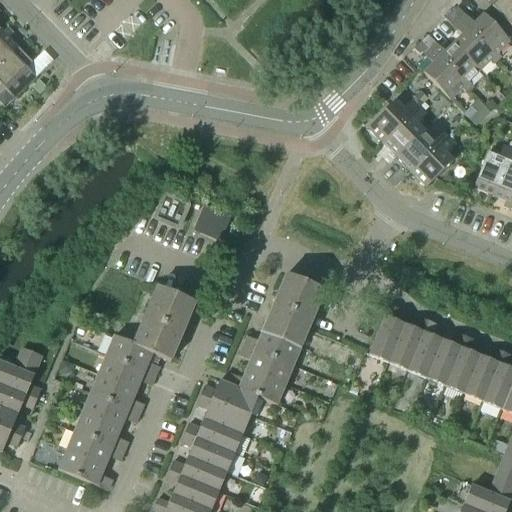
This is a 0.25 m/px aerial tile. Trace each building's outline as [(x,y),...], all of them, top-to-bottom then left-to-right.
[(511,0),(498,0),(490,8),(511,30),(511,0)] [(508,44),(482,17),(472,26),(456,9),(450,14),(496,62),(500,59),(496,55),(508,44)] [(496,62),(450,14),(444,20),(461,37),(452,46),(479,73),(490,62),(493,65),(496,62)] [(0,65),(16,49),(7,39),(11,35),(6,30),(0,35),(0,65)] [(479,73),(452,46),(443,54),(427,37),(421,43),(467,91),(471,87),(467,84),(479,73)] [(467,91),(421,43),(413,50),(419,55),(422,57),(431,66),(422,75),(449,102),(461,90),(464,94),(467,91)] [(0,105),(3,109),(34,79),(25,70),(31,64),(16,49),(0,65),(0,105)] [(381,145),(417,109),(410,102),(401,111),(393,103),(366,129),(381,145)] [(395,159),(423,133),(415,125),(424,116),(417,109),(381,145),(395,159)] [(410,174),(446,138),(439,131),(430,140),(423,133),(395,159),(410,174)] [(425,189),(452,163),(444,154),(453,146),(446,138),(410,174),(425,189)] [(492,198),(511,151),(502,147),(497,159),(486,155),(472,190),(492,198)] [(508,211),(511,201),(511,151),(492,198),(504,203),(502,208),(508,211)] [(178,229),(187,208),(187,207),(186,207),(186,206),(166,198),(165,198),(164,198),(163,198),(162,199),(154,219),(154,220),(155,221),(176,230),(177,230),(178,230),(178,229)] [(219,244),(230,218),(203,207),(192,233),(219,244)] [(299,350),(321,298),(323,292),(285,276),(261,334),(299,350)] [(169,364),(186,323),(194,305),(155,289),(131,346),(131,347),(151,355),(150,356),(169,364)] [(387,365),(403,326),(390,321),(391,317),(395,319),(398,312),(388,307),(367,357),(387,365)] [(405,373),(426,323),(417,319),(414,327),(417,328),(416,332),(403,326),(387,365),(405,373)] [(425,381),(440,342),(427,337),(429,333),(433,335),(436,327),(426,323),(405,373),(425,381)] [(291,369),(299,350),(261,334),(255,347),(251,345),(253,342),(246,339),(242,348),(291,369)] [(443,388),(464,339),(454,335),(451,342),(455,344),(453,348),(440,342),(425,381),(443,388)] [(145,368),(150,356),(151,355),(131,347),(131,346),(112,338),(104,358),(154,379),(158,369),(150,366),(149,370),(145,368)] [(462,396),(478,358),(465,352),(467,349),(470,350),(473,343),(464,339),(443,388),(462,396)] [(283,388),(291,369),(242,348),(238,358),(245,361),(247,357),(250,359),(245,372),(283,388)] [(27,391),(40,359),(21,350),(13,369),(0,364),(0,387),(35,402),(39,392),(32,389),(30,393),(27,391)] [(481,404),(502,355),(492,351),(489,358),(493,359),(491,363),(478,358),(462,396),(481,404)] [(500,412),(511,383),(511,371),(503,368),(504,364),(508,366),(511,359),(502,355),(481,404),(500,412)] [(154,379),(104,358),(96,377),(135,393),(140,380),(144,382),(142,385),(150,388),(154,379)] [(283,388),(245,372),(240,385),(236,383),(237,379),(230,376),(226,386),(218,382),(218,383),(257,399),(256,400),(275,407),(283,388)] [(129,406),(135,393),(96,377),(89,396),(138,416),(142,407),(135,404),(133,408),(129,406)] [(249,418),(256,400),(257,399),(218,383),(213,396),(209,395),(210,391),(203,388),(199,398),(249,418)] [(511,383),(500,412),(511,417),(511,383)] [(35,402),(0,387),(0,409),(16,416),(22,403),(25,405),(24,408),(31,411),(35,402)] [(138,416),(89,396),(81,415),(119,431),(125,418),(128,419),(127,423),(134,426),(138,416)] [(249,418),(199,398),(195,407),(202,410),(204,407),(208,408),(202,421),(241,437),(249,418)] [(11,429),(16,416),(0,409),(0,431),(20,439),(24,430),(16,427),(15,431),(11,429)] [(119,431),(81,415),(73,434),(122,454),(126,445),(119,442),(117,445),(114,444),(119,431)] [(233,456),(241,437),(202,421),(197,434),(193,433),(195,429),(187,426),(183,435),(233,456)] [(0,431),(0,454),(0,455),(6,441),(10,442),(8,446),(16,449),(20,439),(0,431)] [(122,454),(73,434),(65,452),(103,468),(109,455),(112,457),(111,461),(118,464),(122,454)] [(225,475),(233,456),(183,435),(179,445),(187,448),(188,444),(192,446),(187,459),(225,475)] [(511,461),(511,435),(503,458),(511,461)] [(98,481),(103,468),(65,452),(57,472),(106,493),(111,482),(103,479),(102,483),(98,481)] [(508,503),(511,494),(511,461),(503,458),(487,494),(508,503)] [(217,494),(225,475),(187,459),(181,472),(177,470),(179,467),(172,463),(168,473),(217,494)] [(208,511),(209,511),(217,494),(168,473),(164,483),(171,486),(173,482),(176,484),(171,496),(208,511)] [(504,511),(508,503),(487,494),(470,487),(461,507),(473,511),(504,511)] [(152,511),(208,511),(171,496),(166,509),(162,508),(163,504),(156,501),(152,511)]
